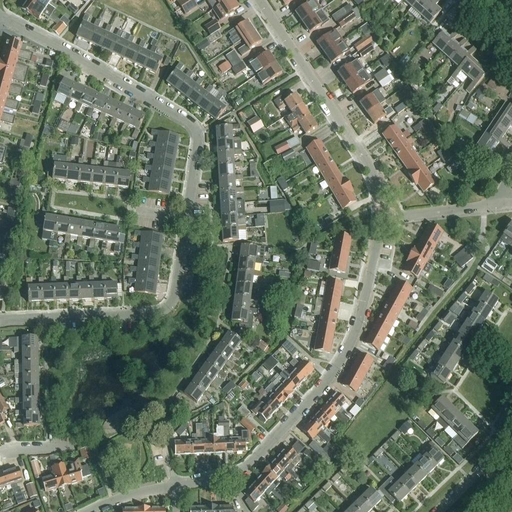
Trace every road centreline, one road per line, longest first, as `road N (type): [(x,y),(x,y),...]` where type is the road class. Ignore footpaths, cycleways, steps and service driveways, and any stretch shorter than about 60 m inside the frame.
road 1 (residential): [(175,486),(248,467),(336,369),(356,329),(382,219)]
road 2 (residential): [(186,219),(193,126),(0,20)]
road 3 (residential): [(0,321),(160,314),(173,301),(186,219)]
road 4 (residential): [(382,219),(365,161),(258,0)]
road 5 (residential): [(382,219),(505,205)]
